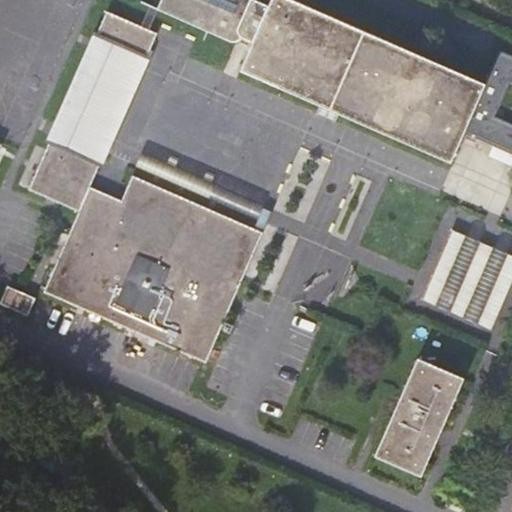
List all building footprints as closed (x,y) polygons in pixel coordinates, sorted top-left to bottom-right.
[(153,0),(141,27),(149,31),(157,10),(161,0),(153,0)] [(239,41),(243,36),(253,42),(241,70),(451,161),(464,132),(511,153),(511,56),(500,51),(485,84),(292,0),(161,0),(157,10),(231,42),(236,43),(238,41),(239,41)] [(107,13),(96,36),(145,57),(155,34),(149,31),(141,27),(107,13)] [(100,163),(145,57),(96,36),(50,141),(100,163)] [(262,233),(254,229),(205,208),(132,176),(122,202),(89,187),(100,163),(50,141),(29,189),(79,211),(44,292),(206,362),(262,233)] [(257,220),(254,229),(262,233),(271,213),(262,209),(264,206),(142,153),(136,167),(257,220)] [(511,256),(449,233),(422,306),(493,333),(511,281),(511,256)] [(7,288),(0,302),(0,303),(27,314),(33,299),(7,288)] [(417,359),(375,456),(420,475),(463,379),(417,359)]
